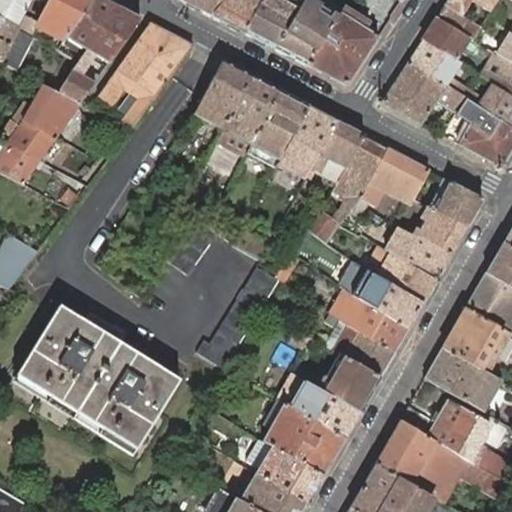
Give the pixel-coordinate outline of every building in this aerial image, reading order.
[(0,0),(0,21),(16,30),(31,0),(0,0)] [(51,0),(50,3),(37,28),(42,31),(57,38),(64,42),(66,39),(92,0),(51,0)] [(78,46),(69,59),(77,64),(86,51),(117,8),(101,0),(92,0),(66,39),(64,42),(62,44),(67,47),(71,42),(78,46)] [(179,0),(212,16),(223,0),(179,0)] [(261,0),(223,0),(212,16),(244,33),(261,0)] [(303,0),(261,0),(244,33),(275,50),(303,1),(303,0)] [(275,50),(305,66),(337,19),(307,0),(303,0),(303,1),(275,50)] [(478,6),(489,13),(497,0),(448,0),(445,6),(466,20),(469,15),(465,12),(469,6),(476,11),(478,6)] [(378,38),(390,18),(365,2),(356,15),(344,7),(337,19),(305,66),(344,86),(345,87),(346,87),(346,86),(347,85),(378,38)] [(471,41),(480,28),(466,20),(445,6),(436,20),(467,38),(471,41)] [(108,64),(140,20),(117,8),(86,51),(77,64),(72,71),(87,79),(91,74),(85,70),(95,56),(103,61),(99,67),(104,70),(108,64)] [(453,61),(467,38),(436,20),(422,41),(453,61)] [(0,63),(6,66),(23,74),(40,42),(32,38),(17,30),(16,30),(0,21),(0,63)] [(120,124),(130,130),(156,95),(186,55),(192,47),(149,25),(117,70),(98,96),(112,105),(123,89),(137,99),(120,124)] [(511,65),(511,33),(501,51),(491,44),(487,50),(511,65)] [(458,64),(453,61),(422,41),(408,62),(462,97),(466,90),(448,79),(458,64)] [(511,97),(511,65),(487,50),(483,55),(492,60),(481,78),(492,85),(511,97)] [(462,97),(408,62),(381,105),(421,126),(436,103),(455,115),(465,99),(462,97)] [(251,78),(222,63),(217,72),(193,115),(198,118),(196,122),(208,129),(211,125),(223,131),(251,78)] [(57,92),(79,104),(94,84),(87,79),(72,71),(57,92)] [(278,92),(251,78),(223,131),(217,140),(245,156),(247,152),(250,146),(278,92)] [(511,129),(511,97),(492,85),(482,101),(466,90),(462,97),(465,99),(511,129)] [(0,173),(22,185),(41,158),(60,131),(66,122),(69,118),(79,104),(57,92),(48,108),(42,105),(40,110),(35,107),(31,105),(23,121),(17,116),(14,122),(11,119),(3,131),(11,137),(8,142),(0,136),(0,147),(3,149),(0,153),(0,173)] [(307,107),(278,92),(250,146),(247,152),(249,153),(254,156),(257,157),(275,167),(276,168),(279,161),(280,159),(283,155),(286,148),(307,107)] [(501,167),(511,148),(511,129),(465,99),(455,115),(469,124),(458,145),(501,167)] [(295,168),(308,175),(312,168),(318,156),(336,123),(307,107),(286,148),(283,155),(298,163),(295,168)] [(312,168),(308,175),(312,177),(313,175),(316,171),(320,174),(333,180),(330,185),(335,188),(336,186),(345,170),(363,137),(336,123),(318,156),(312,168)] [(317,212),(305,228),(326,244),(339,227),(343,222),(348,215),(360,200),(387,149),(363,137),(345,170),(336,186),(350,194),(340,212),(338,212),(332,222),(317,212)] [(428,171),(387,149),(360,200),(348,215),(358,220),(368,204),(375,208),(384,191),(406,202),(410,205),(413,199),(428,171)] [(279,161),(276,168),(281,171),(285,162),(280,159),(279,161)] [(482,199),(449,182),(441,198),(435,195),(428,208),(466,228),(482,200),(482,199)] [(413,236),(450,255),(466,228),(428,208),(423,218),(430,221),(423,234),(416,231),(413,236)] [(168,258),(166,260),(171,264),(188,276),(217,234),(206,226),(196,219),(168,258)] [(400,259),(436,280),(450,255),(413,236),(393,225),(392,225),(388,231),(395,234),(393,237),(396,239),(388,252),(400,259)] [(511,227),(503,243),(511,248),(511,227)] [(242,232),(234,246),(234,247),(261,262),(269,247),(242,232)] [(0,253),(0,285),(8,289),(36,252),(10,236),(0,253)] [(158,251),(168,258),(174,250),(164,243),(158,251)] [(511,248),(503,243),(486,273),(511,288),(511,248)] [(365,272),(370,275),(422,304),(436,280),(400,259),(388,252),(378,246),(365,272)] [(274,278),(279,281),(282,283),(283,284),(299,258),(290,252),(274,278)] [(274,278),(258,267),(209,344),(204,341),(196,352),(224,370),(279,281),(274,278)] [(365,272),(351,296),(354,298),(408,328),(422,304),(370,275),(365,272)] [(511,288),(486,273),(465,309),(503,331),(508,334),(511,336),(511,333),(511,325),(507,322),(511,312),(511,288)] [(345,325),(346,325),(394,352),(408,328),(354,298),(351,296),(343,290),(329,314),(340,322),(345,325)] [(32,350),(15,376),(41,391),(75,413),(110,435),(136,450),(157,415),(179,381),(120,344),(125,336),(90,314),(84,322),(59,306),(32,350)] [(483,372),(485,373),(508,334),(503,331),(465,309),(442,348),(466,362),(481,370),(483,372)] [(340,322),(329,314),(325,322),(336,329),(340,322)] [(379,379),(394,352),(346,325),(345,325),(331,350),(338,354),(379,379)] [(313,340),(296,330),(289,341),(307,351),(313,340)] [(481,411),(498,381),(485,373),(483,372),(481,370),(466,362),(442,348),(425,379),(449,392),(466,402),(481,411)] [(359,413),(379,379),(338,354),(325,379),(322,377),(316,388),(359,413)] [(291,375),(277,400),(278,401),(283,404),(288,407),(344,439),(359,413),(316,388),(303,382),(292,376),(291,375)] [(511,486),(511,484),(511,477),(483,460),(482,462),(477,459),(483,449),(478,446),(484,436),(490,426),(448,401),(440,415),(435,424),(430,422),(408,408),(400,422),(436,443),(468,461),(511,486)] [(269,427),(262,441),(271,446),(322,477),(344,439),(288,407),(283,404),(269,427)] [(430,498),(443,505),(468,461),(436,443),(400,422),(375,465),(411,486),(430,498)] [(258,469),(255,474),(306,504),(322,477),(271,446),(262,441),(260,439),(246,461),(258,469)] [(356,511),(422,511),(424,508),(427,503),(430,498),(411,486),(375,465),(350,508),(356,511)] [(301,511),(306,504),(255,474),(252,479),(247,476),(238,492),(242,495),(239,501),(257,511),(301,511)] [(0,511),(20,511),(24,504),(0,488),(0,511)] [(234,498),(219,489),(205,511),(257,511),(239,501),(234,498)]
